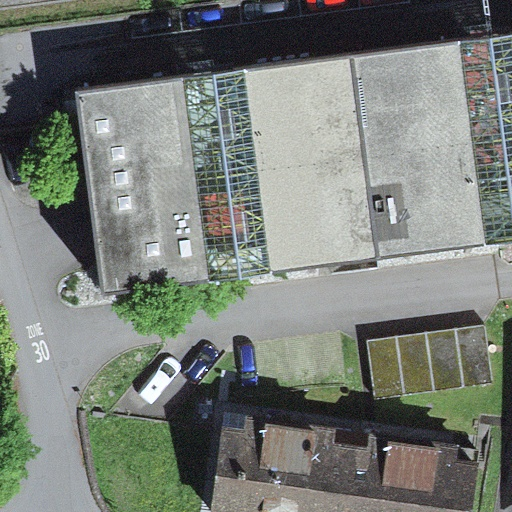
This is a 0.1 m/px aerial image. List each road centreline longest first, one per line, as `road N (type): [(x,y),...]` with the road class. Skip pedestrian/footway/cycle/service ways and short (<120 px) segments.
road 1 (residential): [(35,346),(511,287)]
road 2 (residential): [(62,511),(35,346)]
road 3 (residential): [(35,346),(0,206)]
